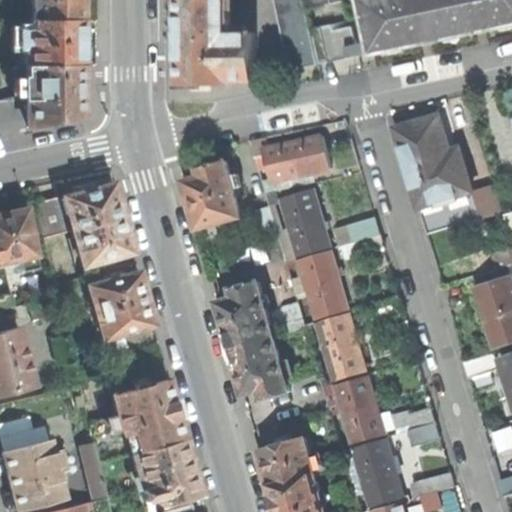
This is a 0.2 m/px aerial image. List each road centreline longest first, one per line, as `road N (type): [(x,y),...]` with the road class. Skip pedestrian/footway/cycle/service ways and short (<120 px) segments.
road 1 (residential): [(485,511),(363,95)]
road 2 (residential): [(137,139),(240,511)]
road 3 (residential): [(363,95),(317,89),(137,139)]
road 4 (residential): [(511,68),(409,95),(363,95)]
road 5 (residential): [(137,139),(0,168)]
road 6 (residential): [(130,0),(137,139)]
